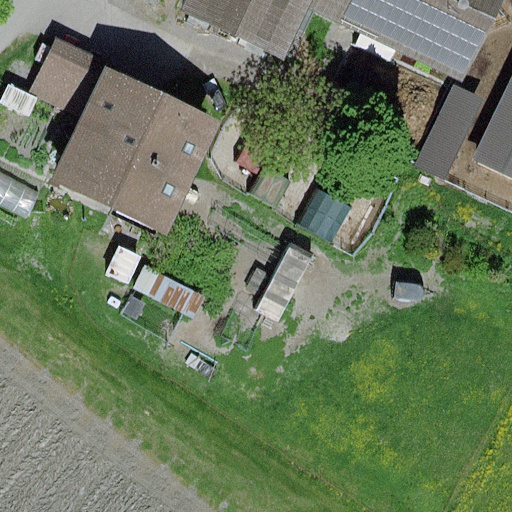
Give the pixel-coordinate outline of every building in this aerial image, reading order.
[(188,0),(182,13),(286,61),(309,11),(314,0),(188,0)] [(314,0),(309,11),(463,84),(502,0),(314,0)] [(109,64),(56,39),(30,94),(82,118),(52,182),(170,237),(223,122),(107,68),(109,64)] [(511,76),(472,161),(511,179),(511,76)] [(485,100),(454,85),(415,167),(446,182),(485,100)]
